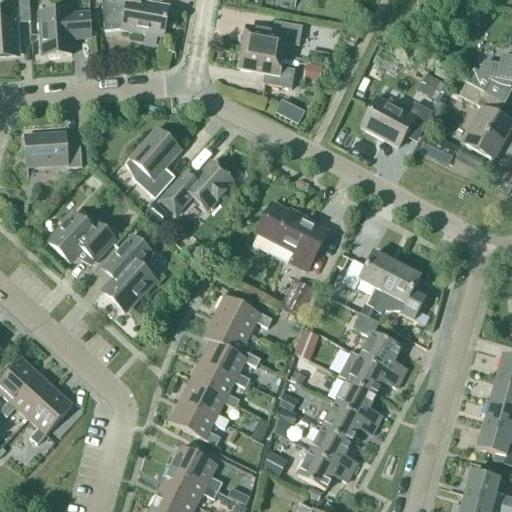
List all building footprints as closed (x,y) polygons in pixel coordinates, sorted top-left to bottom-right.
[(0,57),(18,57),(16,26),(30,25),(28,0),(12,0),(13,16),(0,16),(0,57)] [(162,40),(168,9),(140,4),(140,0),(108,0),(107,7),(101,8),(104,34),(121,33),(162,40)] [(294,9),(296,0),(250,0),(250,1),(251,1),(251,0),(294,0),(293,9),(294,9)] [(68,17),(68,14),(40,16),(43,59),(71,58),(70,42),(76,41),(76,42),(91,41),(89,15),(68,17)] [(241,51),(282,58),(284,46),(298,49),(302,29),(273,24),(271,36),(245,31),(241,51)] [(353,49),(358,40),(348,35),(343,44),(353,49)] [(280,70),(282,58),(241,51),(238,71),(264,75),(262,87),(291,92),(294,72),(280,70)] [(328,58),(319,57),(318,64),(327,66),(328,58)] [(497,103),(504,90),(510,94),(511,94),(511,59),(503,58),(501,69),(483,66),(478,77),(472,74),(466,87),(497,103)] [(318,86),(321,70),(305,66),(302,83),(318,86)] [(447,89),(436,83),(428,100),(439,106),(447,89)] [(511,126),(490,115),(497,103),(466,87),(459,101),(482,113),(464,148),(495,164),(511,132),(511,126)] [(408,118),(376,101),(360,131),(397,151),(407,132),(419,138),(432,115),(414,106),(408,118)] [(281,104),(275,116),(297,128),(303,116),(281,104)] [(154,203),(174,181),(164,172),(180,154),(156,132),(124,167),(134,185),(154,203)] [(442,143),(427,136),(419,156),(433,162),(442,143)] [(65,143),(65,138),(24,141),(26,180),(28,180),(27,170),(66,167),(67,171),(81,170),(79,142),(65,143)] [(223,194),(232,184),(211,165),(194,184),(184,176),(165,197),(182,211),(192,201),(205,213),(209,210),(210,211),(224,196),(223,194)] [(157,229),(168,217),(154,205),(143,217),(157,229)] [(258,238),(252,249),(267,256),(272,246),(293,256),(289,265),(307,274),(326,235),(314,229),(315,226),(289,213),(288,215),(273,208),(258,238)] [(90,231),(74,216),(47,246),(69,266),(81,253),(95,265),(115,243),(95,225),(90,231)] [(116,279),(104,292),(127,313),(144,294),(146,296),(154,287),(153,285),(154,284),(139,270),(151,257),(132,239),(115,258),(105,269),(116,279)] [(373,312),(396,269),(372,256),(365,270),(352,264),(341,286),(354,293),(358,284),(374,292),(366,308),(373,312)] [(396,269),(373,312),(381,316),(389,300),(404,308),(400,317),(413,324),(425,301),(412,295),(419,281),(396,269)] [(315,294),(294,283),(280,308),(301,319),(315,294)] [(212,322),(248,340),(255,326),(266,332),(271,323),(224,299),(212,322)] [(359,360),(400,383),(405,373),(392,366),(400,352),(372,337),(378,326),(368,321),(366,325),(357,320),(351,332),(369,341),(359,360)] [(241,354),(248,340),(212,322),(203,341),(210,345),(208,347),(244,365),(255,371),(259,363),(241,354)] [(312,355),(318,339),(303,334),(298,349),(312,355)] [(238,378),(244,365),(208,347),(198,368),(233,386),(245,392),(249,383),(238,378)] [(359,360),(350,355),(338,380),(346,385),(347,384),(375,399),(382,385),(396,392),(400,383),(359,360)] [(511,362),(501,359),(495,383),(511,387),(511,362)] [(0,414),(2,417),(38,378),(21,362),(0,384),(0,398),(1,398),(8,405),(0,413),(0,414)] [(227,398),(233,386),(198,368),(187,388),(223,406),(234,412),(239,404),(227,398)] [(294,375),(289,384),(300,389),(304,380),(294,375)] [(28,423),(55,393),(38,378),(2,417),(6,421),(15,411),(28,423)] [(347,384),(346,385),(345,387),(336,382),(327,400),(336,404),(334,407),(376,430),(380,420),(367,413),(375,399),(347,384)] [(511,387),(495,383),(489,406),(511,412),(511,387)] [(217,418),(223,406),(187,388),(177,409),(212,427),(224,433),(228,424),(217,418)] [(55,393),(28,423),(38,432),(29,442),(36,448),(72,409),(55,393)] [(282,396),(279,410),(291,415),(296,404),(282,396)] [(511,412),(489,406),(483,429),(511,436),(511,434),(511,412)] [(371,439),(376,430),(334,407),(322,431),(350,446),(358,432),(371,439)] [(208,435),(212,427),(177,409),(168,426),(215,450),(219,441),(208,435)] [(280,413),(279,420),(289,427),(293,428),(295,417),(280,413)] [(259,423),(253,434),(263,439),(269,428),(259,423)] [(483,429),(476,452),(494,457),(492,465),(503,468),(505,460),(511,436),(483,429)] [(343,460),(350,446),(322,431),(309,455),(350,477),(356,467),(343,460)] [(170,471),(217,495),(221,487),(210,481),(216,468),(181,450),(170,471)] [(346,486),(350,477),(309,455),(297,479),(325,494),(333,479),(346,486)] [(286,465),(269,456),(265,470),(279,478),(286,465)] [(213,503),(217,495),(170,471),(160,491),(195,510),(202,498),(213,503)] [(464,499),(492,507),(499,483),(470,475),(464,499)] [(194,511),(195,510),(160,491),(149,511),(194,511)] [(310,491),(306,498),(317,504),(321,496),(310,491)] [(231,492),(227,499),(245,508),(248,501),(231,492)] [(490,511),(492,507),(464,499),(459,511),(490,511)] [(511,511),(511,502),(503,500),(501,509),(511,511)]
